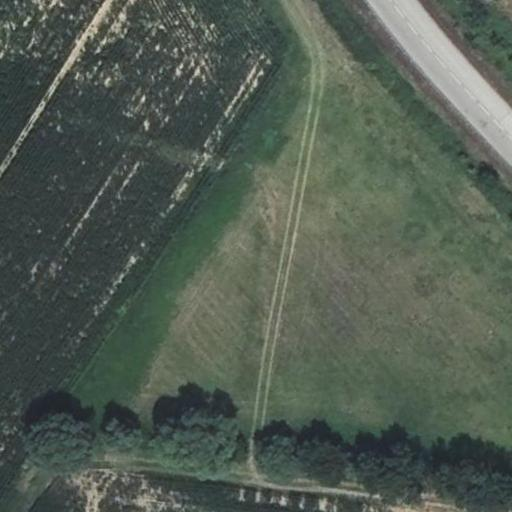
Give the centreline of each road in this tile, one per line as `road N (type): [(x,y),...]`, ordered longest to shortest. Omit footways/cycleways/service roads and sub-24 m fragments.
road 1 (track): [(493,511),(69,440)]
road 2 (tertiary): [(511,138),(390,0)]
